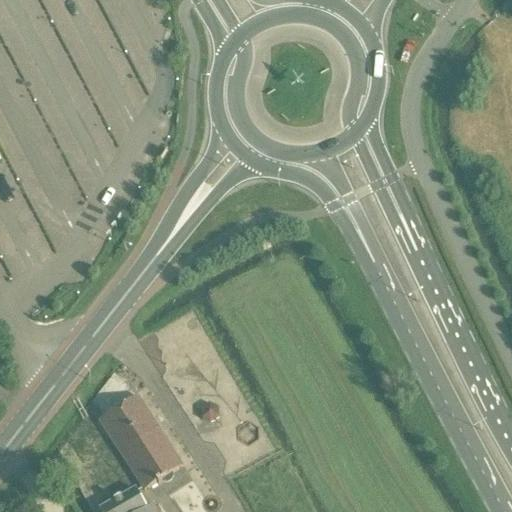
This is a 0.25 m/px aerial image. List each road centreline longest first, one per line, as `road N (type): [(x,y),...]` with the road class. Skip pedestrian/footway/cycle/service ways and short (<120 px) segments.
road 1 (unclassified): [(511,353),(410,136),(421,62),(464,0)]
road 2 (primary): [(366,249),(499,511)]
road 3 (primary): [(0,453),(179,223)]
road 4 (primary): [(511,445),(409,237)]
road 5 (unknown): [(119,302),(213,473)]
road 6 (primary): [(250,158),(315,185),(366,249)]
road 7 (primary): [(354,133),(354,57),(341,33),(317,18)]
road 8 (primary): [(409,237),(406,210),(365,120)]
